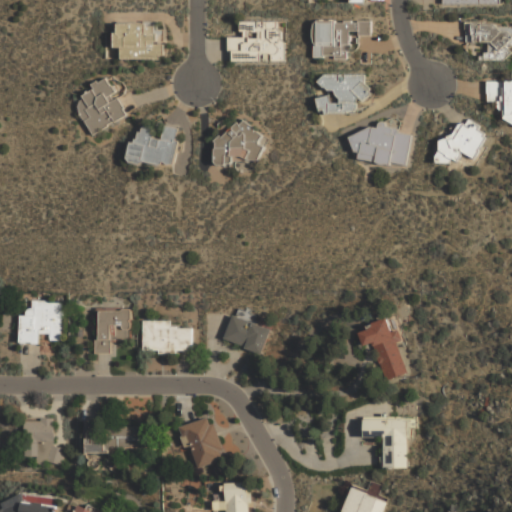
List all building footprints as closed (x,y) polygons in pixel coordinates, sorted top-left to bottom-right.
[(286,61),(230,63),(230,53),(226,53),(226,37),(243,36),(242,32),(240,32),(239,21),(276,20),(276,27),(280,32),(281,39),(285,42),(286,61)] [(369,22),(368,37),(356,36),(357,47),(352,52),(345,52),(344,59),(308,59),(311,21),(369,22)] [(160,58),(119,59),(119,48),(112,48),(112,31),(115,31),(115,23),(145,22),(145,25),(154,25),(154,33),(156,33),(156,44),(164,44),(164,55),(159,55),(160,58)] [(467,25),(466,42),(488,43),(487,53),(483,53),(482,60),(503,61),(509,53),(511,49),(511,28),(510,27),(485,24),(467,25)] [(360,75),(319,74),(311,83),(324,93),(311,99),(317,114),(354,112),(354,101),(368,90),(363,84),(360,75)] [(127,114),(115,122),(114,120),(106,125),(107,126),(93,135),(79,114),(78,106),(80,101),(83,98),(82,96),(94,88),(91,84),(97,80),(98,82),(106,78),(111,86),(113,84),(118,91),(111,95),(114,99),(117,97),(124,108),(123,109),(127,114)] [(511,81),(487,82),(488,102),(496,103),(496,110),(501,110),(500,119),(511,125),(511,81)] [(263,147),(257,160),(249,160),(246,158),(246,161),(232,161),(230,163),(225,164),(224,165),(217,165),(214,162),(214,149),(215,147),(216,142),(214,140),(219,135),(221,137),(227,131),(228,131),(229,133),(233,130),(232,129),(232,127),(237,122),(239,124),(243,120),(253,127),(253,131),(256,131),(261,135),(257,141),(257,144),(263,147)] [(368,126),(344,137),(356,158),(407,168),(414,134),(401,132),(402,124),(398,121),(388,121),(382,124),(377,123),(376,128),(368,126)] [(459,124),(452,136),(436,144),(438,151),(433,158),(433,163),(451,163),(475,160),(488,136),(472,127),(469,130),(459,124)] [(174,163),(178,140),(175,140),(178,128),(164,125),(161,139),(153,137),(155,127),(146,125),(142,127),(141,132),(138,132),(137,139),(135,139),(134,142),(130,141),(126,157),(129,163),(139,165),(144,161),(159,165),(162,164),(163,161),(167,165),(174,163)] [(20,343),(40,344),(40,334),(50,334),(50,340),(63,341),(63,301),(29,301),(29,315),(20,315),(20,343)] [(97,354),(111,354),(111,342),(130,342),(129,308),(96,309),(97,354)] [(223,339),(261,354),(271,330),(233,315),(223,339)] [(192,328),(171,328),(171,320),(143,320),(143,351),(192,352),(192,328)] [(406,373),(396,343),(401,341),(397,330),(391,332),(387,320),(358,330),(364,346),(373,343),(386,380),(406,373)] [(212,417),(183,426),(196,468),(225,459),(212,417)] [(407,468),(407,437),(410,437),(410,417),(364,418),(365,437),(382,437),(383,468),(407,468)] [(54,418),(25,418),(25,456),(37,456),(37,463),(64,463),(64,446),(54,446),(54,418)] [(87,451),(106,451),(106,439),(98,439),(98,423),(87,423),(87,451)] [(146,448),(146,425),(109,425),(109,448),(146,448)] [(228,511),(251,511),(251,481),(226,481),(226,500),(216,500),(216,508),(228,508),(228,511)] [(343,511),(382,511),(387,499),(350,489),(343,511)] [(57,511),(58,505),(23,501),(23,499),(6,497),(4,511),(57,511)]
